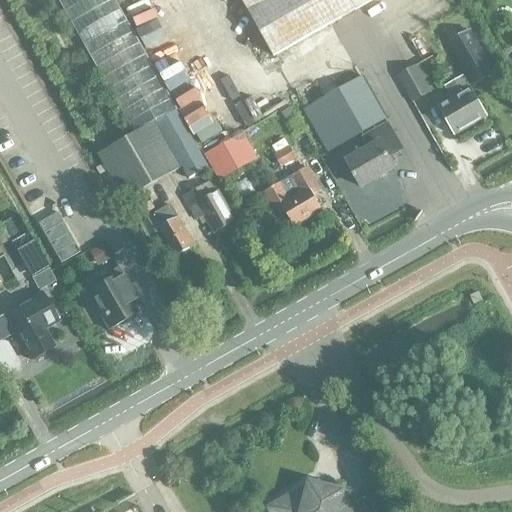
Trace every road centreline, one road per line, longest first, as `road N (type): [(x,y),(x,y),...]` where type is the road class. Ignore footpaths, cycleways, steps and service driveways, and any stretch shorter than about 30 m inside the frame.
road 1 (tertiary): [(0,481),(313,306)]
road 2 (unclassified): [(313,306),(417,484),(432,496),(511,494)]
road 3 (tertiary): [(313,306),(463,220)]
